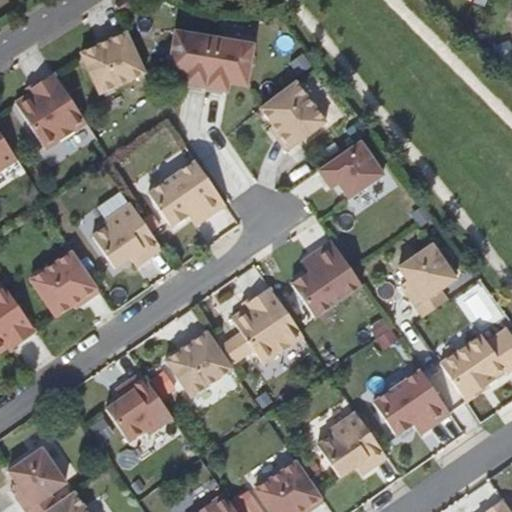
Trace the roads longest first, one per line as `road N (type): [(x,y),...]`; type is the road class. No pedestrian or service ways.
road 1 (residential): [(273,223),(0,417)]
road 2 (residential): [(403,511),(511,438)]
